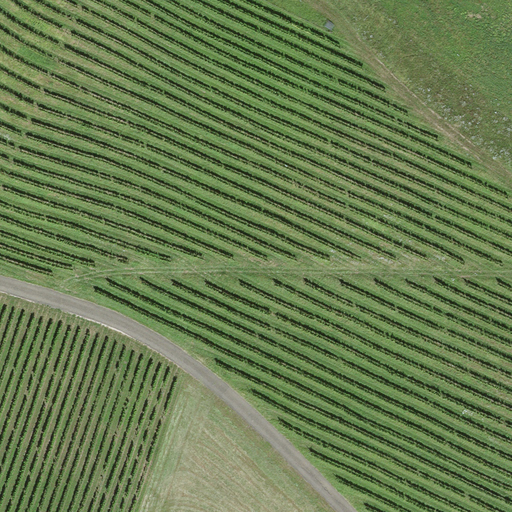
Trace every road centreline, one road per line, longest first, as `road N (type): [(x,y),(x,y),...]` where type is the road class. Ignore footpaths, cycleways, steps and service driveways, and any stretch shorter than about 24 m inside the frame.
road 1 (track): [(24,296),(77,278),(166,268),(511,275)]
road 2 (track): [(360,511),(236,391),(120,323),(0,289)]
